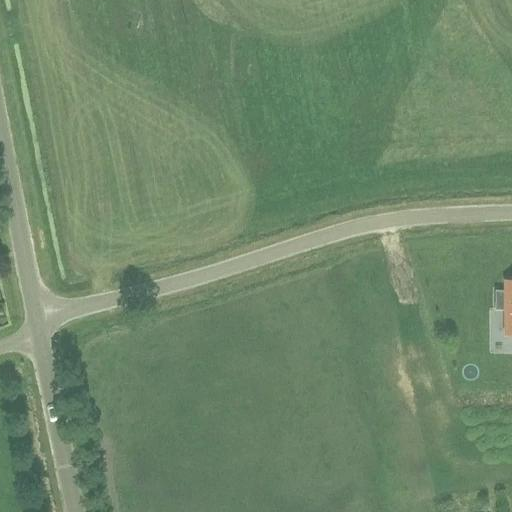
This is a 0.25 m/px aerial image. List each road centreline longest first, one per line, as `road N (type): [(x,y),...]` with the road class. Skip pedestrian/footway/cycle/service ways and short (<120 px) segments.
road 1 (unclassified): [(38,325),(371,224),(511,214)]
road 2 (unclassified): [(38,325),(0,127)]
road 3 (unclassified): [(76,511),(38,325)]
